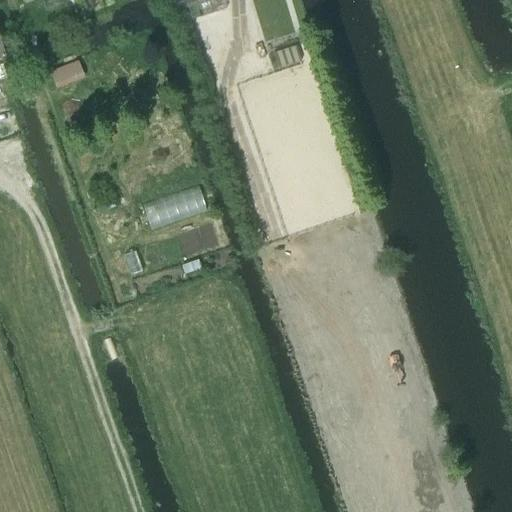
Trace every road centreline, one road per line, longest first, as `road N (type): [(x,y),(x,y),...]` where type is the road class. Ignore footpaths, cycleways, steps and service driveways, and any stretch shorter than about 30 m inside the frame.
road 1 (track): [(0,181),(30,195),(137,511)]
road 2 (track): [(405,511),(326,280),(273,234)]
